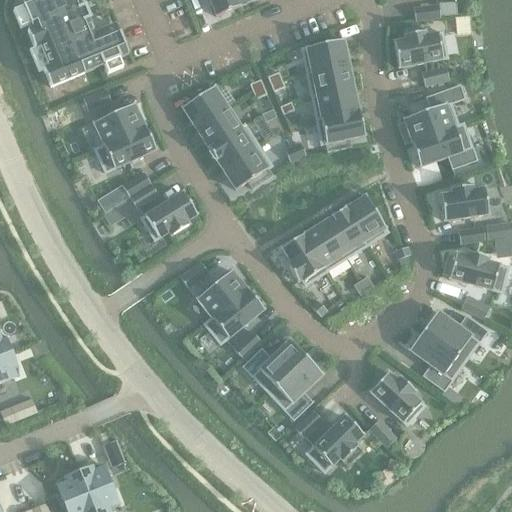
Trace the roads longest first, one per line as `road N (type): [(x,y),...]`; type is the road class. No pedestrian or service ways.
road 1 (residential): [(365,0),(375,103),(427,271),(419,302),(356,347),(331,345),(229,230)]
road 2 (residential): [(0,142),(15,183),(95,316)]
road 3 (residential): [(229,230),(158,108),(156,83),(166,62)]
road 4 (residential): [(148,389),(276,511)]
road 5 (residential): [(166,62),(319,0)]
road 6 (residential): [(0,457),(148,389)]
road 7 (residential): [(229,230),(95,316)]
